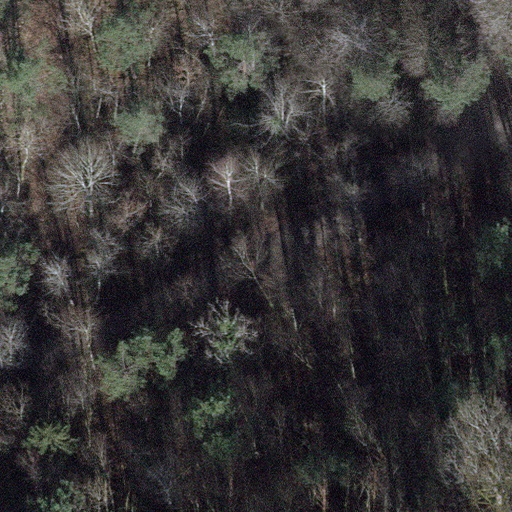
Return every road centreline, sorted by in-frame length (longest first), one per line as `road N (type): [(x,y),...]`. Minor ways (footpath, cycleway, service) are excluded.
road 1 (track): [(0,383),(311,236),(511,125)]
road 2 (track): [(485,0),(492,135)]
